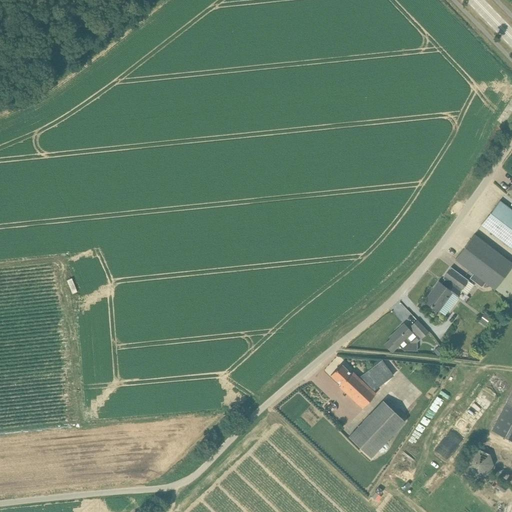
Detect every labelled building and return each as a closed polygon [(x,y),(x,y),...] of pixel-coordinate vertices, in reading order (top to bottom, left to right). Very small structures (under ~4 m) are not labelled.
[(511,210),(499,201),(481,225),(511,247),(511,210)] [(511,267),(511,263),(474,235),(456,259),(474,273),(486,282),(495,289),(511,267)] [(461,291),(469,280),(451,267),(443,278),(446,280),(442,284),(442,285),(448,289),(451,284),(461,291)] [(482,287),(486,282),(474,273),(470,278),(482,287)] [(442,285),(442,284),(439,282),(424,301),(432,307),(438,311),(452,292),(457,296),(461,291),(451,284),(448,289),(442,285)] [(492,318),(485,313),(479,321),(486,326),(492,318)] [(411,326),(422,338),(428,332),(417,320),(411,326)] [(411,342),(407,338),(412,333),(404,324),(389,337),(391,339),(385,345),(392,352),(400,346),(404,351),(417,351),(417,342),(411,342)] [(373,391),(386,381),(394,375),(383,360),(359,378),(353,372),(351,374),(341,364),(331,375),(341,385),(339,386),(363,408),(376,394),(373,391)] [(487,388),(474,405),(484,413),(497,395),(487,388)] [(511,441),(511,391),(505,404),(492,431),(511,441)] [(405,422),(383,400),(349,437),(371,458),(405,422)] [(465,463),(468,474),(479,479),(491,474),(494,465),(489,454),(480,449),(469,453),(465,463)]
